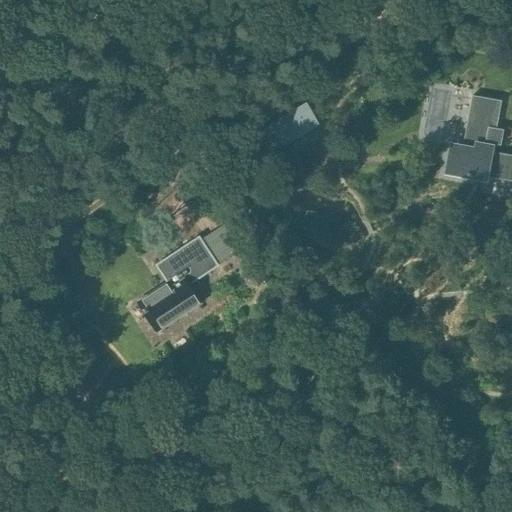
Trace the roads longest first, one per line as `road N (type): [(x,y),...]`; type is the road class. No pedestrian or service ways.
road 1 (unknown): [(170,147),(226,192),(295,277),(358,390),(347,457),(309,511)]
road 2 (track): [(383,0),(184,110),(170,147)]
